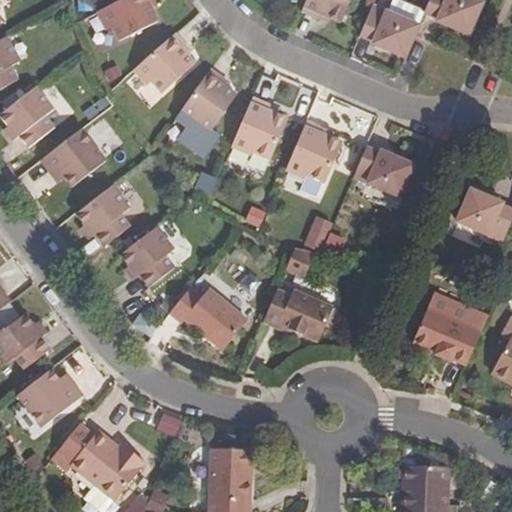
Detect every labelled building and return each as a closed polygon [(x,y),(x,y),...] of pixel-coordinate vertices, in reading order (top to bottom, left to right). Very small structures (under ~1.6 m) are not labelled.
[(154,2),(152,0),(122,0),(100,12),(108,30),(114,27),(121,41),(158,23),(152,11),(149,5),(154,2)] [(306,0),(302,12),(317,18),(318,13),(329,18),(341,23),(350,0),(306,0)] [(475,0),(429,0),(424,13),(438,19),(437,22),(469,35),(483,3),(475,0)] [(373,6),(360,36),(374,42),(372,44),(405,58),(414,37),(419,26),(373,6)] [(317,18),(327,22),(329,18),(318,13),(317,18)] [(186,47),(175,35),(134,71),(147,86),(152,83),(162,94),(195,66),(186,55),(182,50),(186,47)] [(20,62),(6,38),(0,40),(0,90),(17,81),(10,68),(20,62)] [(182,50),(186,55),(190,52),(186,47),(182,50)] [(210,71),(179,115),(195,127),(198,122),(211,132),(237,96),(226,88),(220,85),(223,81),(210,71)] [(53,110),(36,88),(0,115),(0,116),(8,127),(17,138),(19,137),(28,149),(54,129),(45,117),(53,110)] [(253,99),(232,147),(251,156),(252,153),(270,159),(287,119),(276,114),(265,110),(267,105),(253,99)] [(265,110),(276,114),(278,109),(267,105),(265,110)] [(300,137),(286,171),(305,180),(306,176),(324,183),(342,144),(330,139),(319,134),(321,129),(307,122),(300,137)] [(4,131),(13,142),(17,138),(8,127),(4,131)] [(319,134),(330,139),(332,134),(321,129),(319,134)] [(106,162),(81,130),(41,161),(52,176),(59,171),(64,178),(72,188),(106,162)] [(366,148),(354,178),(400,198),(413,166),(381,152),(380,154),(366,148)] [(52,176),(57,183),(64,178),(59,171),(52,176)] [(129,209),(112,187),(76,215),(84,226),(93,237),(95,236),(105,247),(130,227),(121,216),(129,209)] [(507,234),(511,220),(511,210),(502,206),(503,204),(470,190),(457,222),(502,242),(507,234)] [(243,223),(259,228),(263,211),(248,206),(243,223)] [(321,250),(327,220),(311,216),(305,246),(321,250)] [(80,229),(89,241),(93,237),(84,226),(80,229)] [(172,251),(156,229),(119,257),(127,268),(136,279),(138,278),(147,289),(177,267),(168,255),(172,251)] [(291,248),(282,270),(302,278),(311,256),(291,248)] [(123,271),(132,283),(136,279),(127,268),(123,271)] [(423,289),(429,276),(420,272),(415,285),(423,289)] [(0,310),(10,302),(0,289),(0,310)] [(185,320),(223,351),(247,322),(208,290),(202,298),(190,289),(170,314),(182,324),(185,320)] [(318,343),(332,309),(293,292),(291,297),(277,292),(264,323),(283,331),(285,328),(318,343)] [(470,310),(434,295),(428,309),(413,344),(436,354),(435,356),(452,363),(453,361),(466,367),(481,332),(464,324),(470,310)] [(481,332),(488,317),(470,310),(464,324),(481,332)] [(34,326),(26,315),(0,334),(0,357),(6,365),(15,359),(24,370),(50,350),(41,339),(43,337),(34,326)] [(158,328),(141,315),(133,325),(150,338),(158,328)] [(34,326),(43,337),(47,334),(38,323),(34,326)] [(511,336),(492,374),(511,384),(511,336)] [(59,380),(51,370),(17,396),(42,429),(83,398),(71,382),(64,387),(59,380)] [(64,387),(71,382),(66,375),(59,380),(64,387)] [(175,438),(182,421),(160,413),(154,430),(175,438)] [(141,465),(125,451),(122,455),(116,450),(97,434),(70,467),(110,501),(141,465)] [(125,451),(119,446),(116,450),(122,455),(125,451)] [(211,449),(209,511),(249,511),(251,451),(211,449)] [(447,511),(449,468),(405,466),(403,511),(447,511)] [(165,510),(165,491),(148,491),(148,510),(165,510)] [(144,511),(147,506),(137,498),(124,511),(144,511)]
